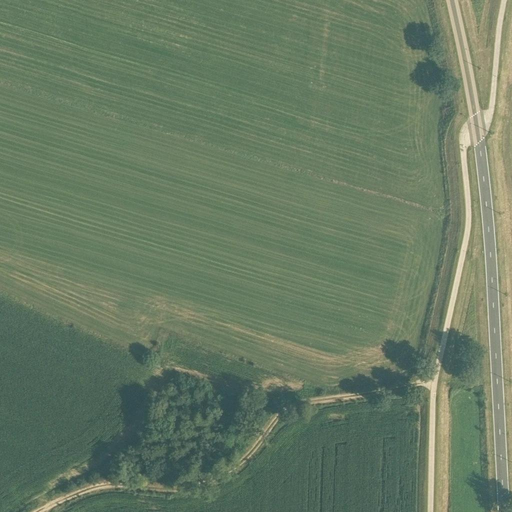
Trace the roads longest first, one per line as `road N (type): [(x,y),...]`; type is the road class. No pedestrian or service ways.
road 1 (secondary): [(451,0),(484,182),(503,511)]
road 2 (track): [(35,511),(104,484),(195,486),(235,463),(296,404),(433,376)]
